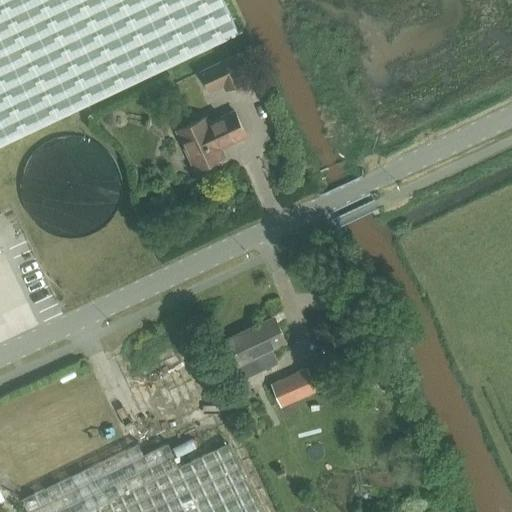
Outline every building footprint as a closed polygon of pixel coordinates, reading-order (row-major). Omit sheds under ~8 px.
[(0,145),(238,33),(222,0),(0,0),(0,252),(3,251),(0,244),(0,145)] [(234,57),(202,72),(210,91),(224,84),(227,90),(245,81),(234,57)] [(206,118),(178,131),(196,170),(224,157),(220,148),(246,136),(235,112),(209,124),(206,118)] [(70,168),(54,169),(55,180),(68,179),(69,188),(90,186),(87,153),(79,153),(79,159),(70,160),(70,168)] [(87,213),(97,213),(98,198),(54,197),(53,224),(87,225),(87,213)] [(258,357),(264,369),(277,363),(271,351),(287,344),(277,324),(269,328),(266,322),(228,340),(240,366),(258,357)] [(316,391),(306,369),(273,384),(283,406),(316,391)] [(173,453),(194,445),(190,434),(169,442),(173,453)] [(21,497),(28,511),(259,511),(226,442),(153,477),(137,442),(21,497)]
